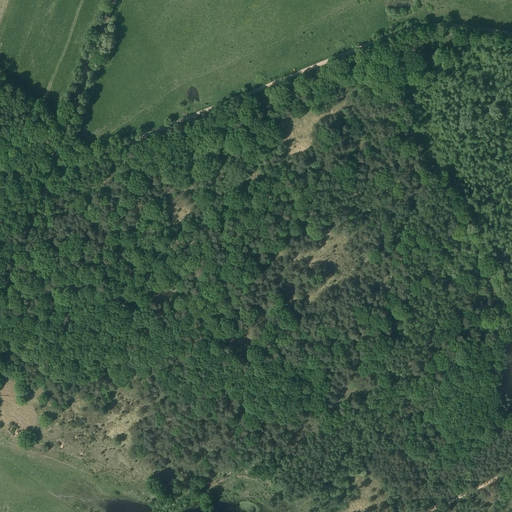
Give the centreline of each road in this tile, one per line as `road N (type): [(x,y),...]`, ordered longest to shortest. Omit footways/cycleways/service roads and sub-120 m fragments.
road 1 (track): [(37,201),(88,159),(394,34),(429,24),(511,34)]
road 2 (unclassified): [(0,299),(111,0)]
